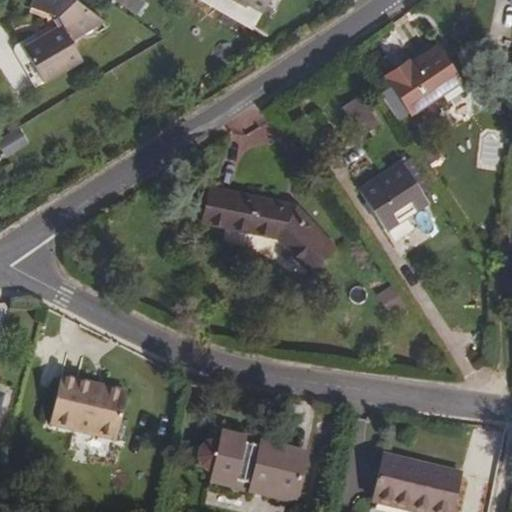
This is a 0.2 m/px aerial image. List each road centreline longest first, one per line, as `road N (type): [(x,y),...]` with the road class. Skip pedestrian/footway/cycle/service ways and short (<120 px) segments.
road 1 (residential): [(1,256),(164,347),(229,367),(511,413)]
road 2 (residential): [(1,256),(389,0)]
